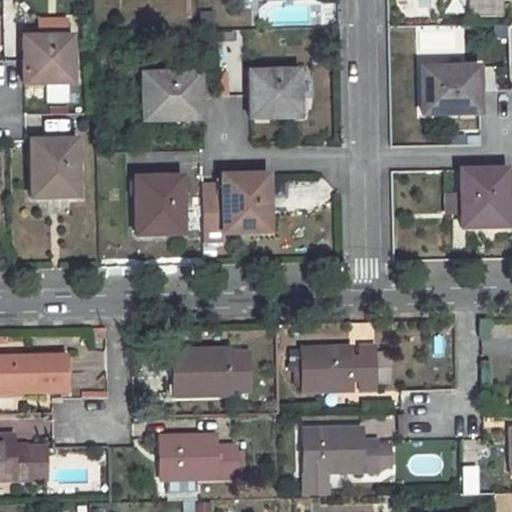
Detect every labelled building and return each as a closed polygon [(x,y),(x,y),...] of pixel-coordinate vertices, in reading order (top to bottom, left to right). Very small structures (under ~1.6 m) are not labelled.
[(468,1),(469,15),(500,14),(500,0),(468,1)] [(70,36),(23,37),(23,60),(23,82),(71,82),(70,36)] [(477,66),(419,68),(420,113),(478,112),(477,66)] [(296,71),(247,73),(248,94),(249,119),(298,117),(296,71)] [(196,73),(140,74),(141,120),(198,118),(196,73)] [(75,138),(28,139),(30,197),(76,196),(75,138)] [(504,169),(458,170),(460,228),(505,226),(504,169)] [(219,186),(199,186),(200,241),(222,240),(222,232),(266,231),(264,174),(219,176),(219,186)] [(179,176),(133,178),(135,234),(181,233),(179,176)] [(457,215),(457,193),(444,193),(444,215),(457,215)] [(374,347),(357,348),(358,359),(358,378),(358,390),(375,389),(374,347)] [(348,349),(301,349),(302,390),(350,389),(349,378),(348,359),(348,349)] [(228,351),(171,351),(171,397),(228,396),(228,394),(228,353),(228,351)] [(228,394),(240,394),(240,353),(228,353),(228,394)] [(64,356),(0,356),(0,393),(66,393),(64,356)] [(358,359),(348,359),(349,378),(358,378),(358,359)] [(359,431),(302,432),(302,474),(302,497),(323,497),(323,473),(374,473),(374,468),(374,447),(373,442),(359,442),(359,431)] [(215,436),(157,437),(158,480),(173,479),(231,479),(230,447),(215,448),(215,436)] [(0,479),(26,479),(25,448),(12,448),(11,437),(0,438),(0,479)] [(386,467),(386,447),(374,447),(374,468),(386,467)] [(158,480),(153,480),(153,492),(174,491),(173,479),(158,480)]
